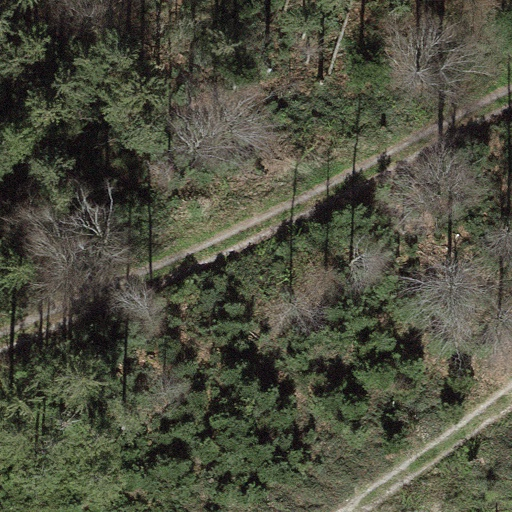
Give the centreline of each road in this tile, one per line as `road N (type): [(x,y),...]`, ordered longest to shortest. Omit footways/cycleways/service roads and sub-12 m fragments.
road 1 (track): [(0,331),(511,100)]
road 2 (track): [(511,392),(346,511)]
